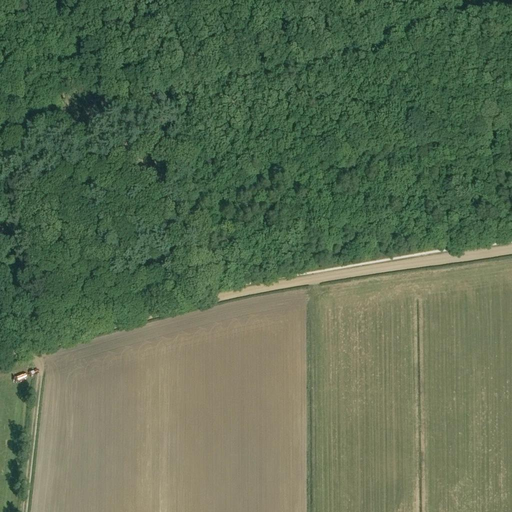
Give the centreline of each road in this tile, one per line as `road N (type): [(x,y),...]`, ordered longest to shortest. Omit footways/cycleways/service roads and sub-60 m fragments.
road 1 (track): [(0,360),(284,283),(511,249)]
road 2 (track): [(0,150),(51,335)]
